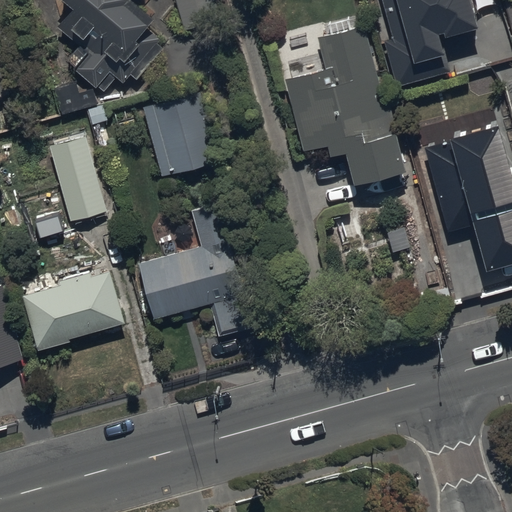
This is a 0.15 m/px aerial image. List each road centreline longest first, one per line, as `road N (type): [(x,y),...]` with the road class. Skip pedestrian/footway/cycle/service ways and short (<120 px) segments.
road 1 (tertiary): [(0,501),(441,379)]
road 2 (residential): [(441,379),(477,511)]
